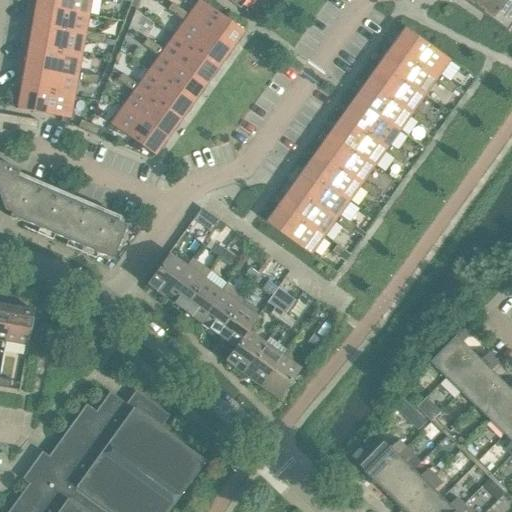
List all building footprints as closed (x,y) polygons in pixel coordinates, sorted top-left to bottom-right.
[(35,0),(34,6),(88,15),(90,0),(35,0)] [(243,32),(198,0),(188,15),(185,18),(230,50),(243,32)] [(245,0),(225,0),(239,10),(245,0)] [(511,29),(511,0),(462,0),(509,33),(511,29)] [(179,9),(171,3),(166,10),(174,16),(179,9)] [(88,15),(34,6),(30,26),(84,36),(83,40),(93,42),(95,33),(85,31),(88,15)] [(174,16),(183,22),(173,36),(217,68),(230,50),(185,18),(188,15),(179,9),(174,16)] [(84,36),(30,26),(27,47),(80,56),(83,40),(84,36)] [(407,29),(394,47),(438,79),(435,82),(444,88),(449,81),(441,75),(451,60),(407,29)] [(105,35),(95,33),(93,42),(104,44),(105,35)] [(217,68),(173,36),(163,50),(160,54),(204,85),(217,68)] [(154,44),(146,38),(141,45),(149,51),(154,44)] [(149,51),(158,57),(148,71),(192,103),(204,85),(160,54),(163,50),(154,44),(149,51)] [(80,56),(27,47),(23,67),(77,77),(76,81),(86,83),(88,74),(77,72),(80,56)] [(394,47),(381,65),(425,96),(435,82),(438,79),(394,47)] [(381,65),(369,82),(413,114),(410,117),(419,123),(424,116),(415,110),(425,96),(381,65)] [(77,77),(23,67),(19,88),(73,97),(76,81),(77,77)] [(192,103),(148,71),(138,85),(135,89),(179,120),(192,103)] [(129,79),(121,73),(115,80),(124,86),(129,79)] [(98,76),(88,74),(86,83),(96,85),(98,76)] [(124,86),(132,92),(122,106),(167,138),(179,120),(135,89),(138,85),(129,79),(124,86)] [(458,87),(449,81),(444,88),(452,94),(458,87)] [(400,131),(410,117),(413,114),(369,82),(356,100),(400,131)] [(73,97),(19,88),(15,109),(69,119),(73,97)] [(356,100),(344,117),(388,149),(385,153),(394,159),(399,151),(390,145),(400,131),(356,100)] [(167,138),(122,106),(109,125),(153,156),(167,138)] [(0,153),(4,154),(8,131),(1,130),(2,123),(35,129),(37,121),(0,114),(0,153)] [(432,122),(424,116),(419,123),(427,130),(432,122)] [(375,167),(385,153),(388,149),(344,117),(331,135),(375,167)] [(89,124),(80,120),(76,128),(86,132),(89,124)] [(99,128),(89,124),(86,132),(96,136),(99,128)] [(331,135),(318,153),(363,184),(360,188),(368,194),(374,187),(365,181),(375,167),(331,135)] [(407,158),(399,151),(394,159),(402,165),(407,158)] [(350,202),(360,188),(363,184),(318,153),(306,170),(350,202)] [(125,227),(14,179),(18,171),(0,163),(0,203),(5,215),(111,261),(125,227)] [(306,170),(293,188),(338,219),(335,223),(343,229),(348,222),(340,216),(350,202),(306,170)] [(382,193),(374,187),(368,194),(377,200),(382,193)] [(293,188),(281,205),(325,237),(335,223),(338,219),(293,188)] [(268,224),(312,255),(325,237),(281,205),(268,224)] [(218,221),(200,209),(193,219),(210,232),(218,221)] [(357,228),(348,222),(343,229),(352,235),(357,228)] [(198,233),(188,225),(184,232),(193,239),(198,233)] [(224,251),(214,244),(209,250),(219,257),(224,251)] [(345,251),(336,245),(331,252),(340,258),(345,251)] [(234,258),(224,251),(219,257),(229,265),(234,258)] [(163,298),(185,267),(168,254),(145,285),(163,298)] [(181,311),(209,272),(191,259),(185,267),(163,298),(181,311)] [(259,276),(249,269),(244,276),(254,283),(259,276)] [(198,323),(226,284),(209,272),(181,311),(198,323)] [(276,289),(266,281),(261,288),(272,295),(276,289)] [(216,336),(239,305),(244,297),(226,284),(198,323),(216,336)] [(0,341),(4,342),(10,307),(0,305),(0,341)] [(246,331),(256,318),(239,305),(216,336),(233,348),(233,349),(246,331)] [(26,346),(32,311),(10,307),(4,342),(26,346)] [(284,314),(274,307),(269,314),(279,321),(284,314)] [(294,322),(284,314),(279,321),(289,329),(294,322)] [(447,378),(473,352),(464,343),(470,336),(464,330),(431,363),(447,378)] [(264,344),(246,331),(233,349),(233,348),(223,362),(241,375),(264,344)] [(317,349),(322,342),(312,335),(307,342),(317,349)] [(259,387),(281,356),(264,344),(241,375),(259,387)] [(461,392),(494,359),(489,354),(482,360),(473,352),(447,378),(461,392)] [(277,400),(299,369),(281,356),(259,387),(277,400)] [(476,407),(502,380),(493,371),(500,364),(494,359),(461,392),(476,407)] [(0,387),(8,389),(10,380),(0,378),(0,387)] [(490,421),(511,398),(511,387),(511,389),(502,380),(476,407),(490,421)] [(167,511),(204,462),(159,429),(168,416),(134,391),(125,404),(109,393),(95,412),(85,405),(7,511),(167,511)] [(505,435),(511,427),(511,398),(490,421),(505,435)] [(374,482),(406,448),(399,441),(392,448),(384,440),(358,467),(374,482)] [(388,496),(414,469),(407,462),(414,455),(406,448),(374,482),(388,496)] [(403,510),(436,477),(428,470),(422,477),(414,469),(388,496),(403,510)] [(404,511),(429,511),(443,498),(436,491),(443,484),(436,477),(403,510),(404,511)] [(457,511),(464,505),(457,498),(451,505),(443,498),(429,511),(457,511)]
